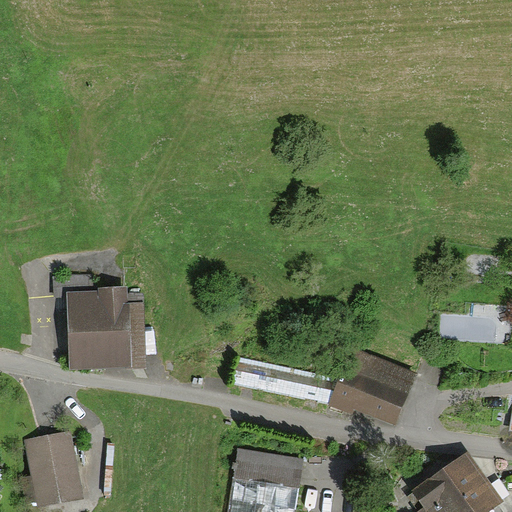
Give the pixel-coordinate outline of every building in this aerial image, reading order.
[(95,277),(58,278),(60,355),(72,355),(72,369),(145,367),(143,288),(96,289),(95,277)] [(352,350),(330,407),(354,416),(356,410),(399,427),(419,376),(352,350)] [(69,432),(26,442),(40,509),(84,499),(69,432)] [(302,460),(239,450),(234,480),(297,490),(302,460)] [(496,511),(507,505),(472,456),(419,494),(429,507),(422,511),(496,511)]
